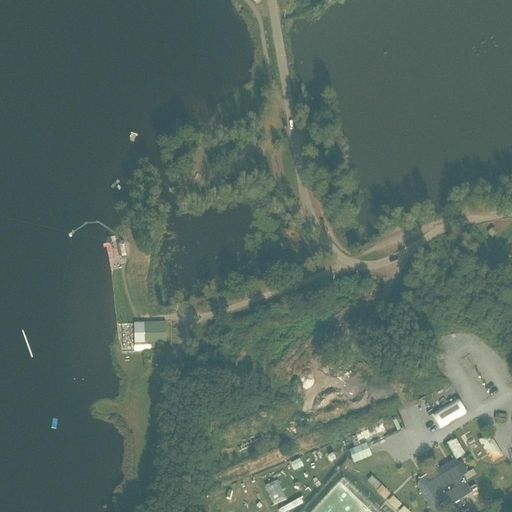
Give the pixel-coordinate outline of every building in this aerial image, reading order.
[(124,246),(117,247),(119,259),(126,258),(124,246)] [(145,344),(150,344),(150,352),(155,351),(154,344),(166,344),(166,324),(152,324),(152,327),(144,328),(145,344)] [(440,430),(466,414),(458,400),(432,416),(440,430)] [(479,425),(469,430),(475,442),(479,439),(477,436),(483,432),(479,425)] [(489,436),(480,441),(492,462),(502,457),(489,436)] [(455,439),(447,444),(456,460),(464,455),(455,439)] [(348,452),(353,464),(370,457),(370,455),(368,452),(366,446),(365,445),(360,447),(348,452)] [(303,467),(300,460),(291,465),(295,472),(303,467)] [(432,511),(441,511),(426,487),(457,469),(462,478),(466,476),(469,474),(462,464),(453,460),(420,480),(417,484),(417,487),(419,490),(432,511)] [(462,478),(457,469),(426,487),(441,511),(442,511),(452,507),(454,511),(466,511),(469,511),(462,500),(466,498),(472,494),(477,491),(475,487),(470,490),(465,483),(476,476),(473,471),(469,474),(466,476),(462,478)] [(277,481),(265,486),(273,506),(285,501),(277,481)] [(381,486),(376,492),(385,501),(388,497),(390,494),(381,486)] [(393,497),(387,503),(396,511),(399,507),(402,505),(393,497)]
